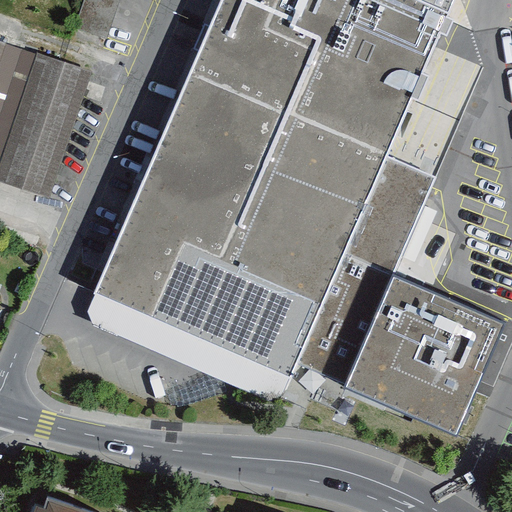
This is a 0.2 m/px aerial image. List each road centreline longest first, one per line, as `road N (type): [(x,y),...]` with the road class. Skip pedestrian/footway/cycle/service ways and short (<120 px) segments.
road 1 (unclassified): [(0,412),(340,477),(425,511)]
road 2 (residential): [(171,0),(0,391)]
